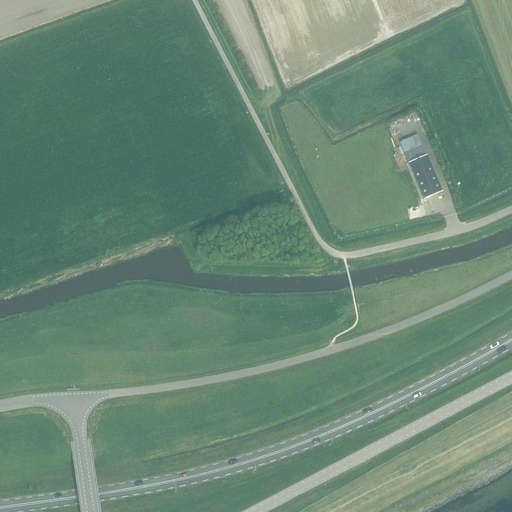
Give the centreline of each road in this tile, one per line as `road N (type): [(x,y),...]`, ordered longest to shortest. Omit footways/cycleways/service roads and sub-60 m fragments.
road 1 (primary): [(0,508),(230,467),(383,407),(511,339)]
road 2 (unclassified): [(72,397),(292,361),(511,274)]
road 3 (unclassified): [(253,511),(511,376)]
road 4 (unclassified): [(344,255),(511,209)]
